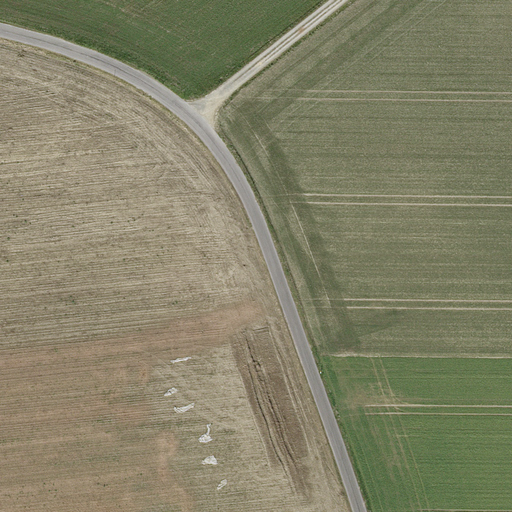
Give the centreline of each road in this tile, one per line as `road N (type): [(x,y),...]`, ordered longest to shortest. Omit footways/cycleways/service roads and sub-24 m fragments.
road 1 (track): [(361,511),(248,195),(194,116)]
road 2 (track): [(194,116),(129,73),(0,30)]
road 3 (track): [(342,0),(194,116)]
